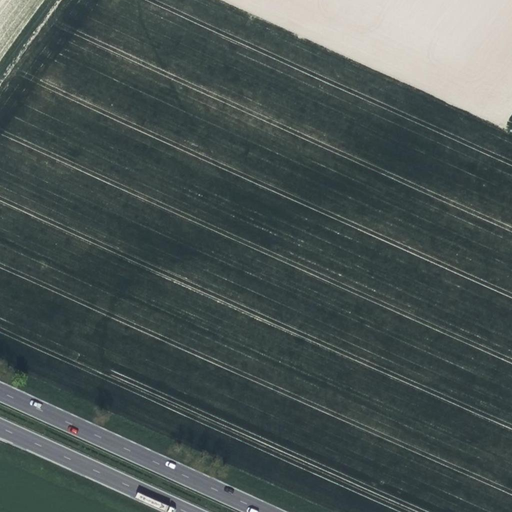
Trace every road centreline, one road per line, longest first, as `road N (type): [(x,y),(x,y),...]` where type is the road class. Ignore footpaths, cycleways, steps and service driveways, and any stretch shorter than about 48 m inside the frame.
road 1 (primary): [(263,511),(0,392)]
road 2 (primary): [(0,427),(185,511)]
